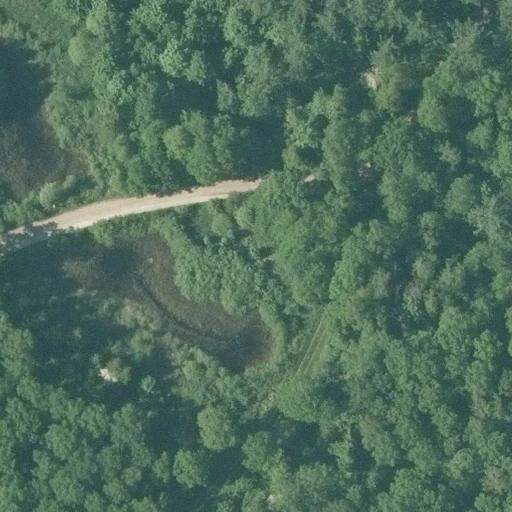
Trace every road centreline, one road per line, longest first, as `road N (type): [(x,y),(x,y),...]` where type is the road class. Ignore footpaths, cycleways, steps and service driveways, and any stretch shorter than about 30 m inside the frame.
road 1 (track): [(0,243),(100,208),(185,190),(373,185)]
road 2 (track): [(373,185),(286,397),(262,437),(189,511)]
road 3 (track): [(487,0),(373,185)]
road 4 (track): [(373,185),(511,271)]
